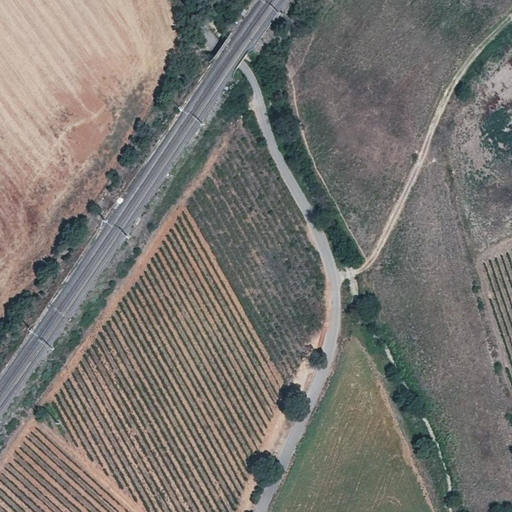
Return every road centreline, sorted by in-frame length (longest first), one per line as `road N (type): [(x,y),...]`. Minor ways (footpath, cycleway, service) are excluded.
road 1 (unclassified): [(192,0),(209,34),(252,79),(337,277),(331,333),(259,511)]
road 2 (track): [(336,274),(366,260),(456,79),(511,23)]
